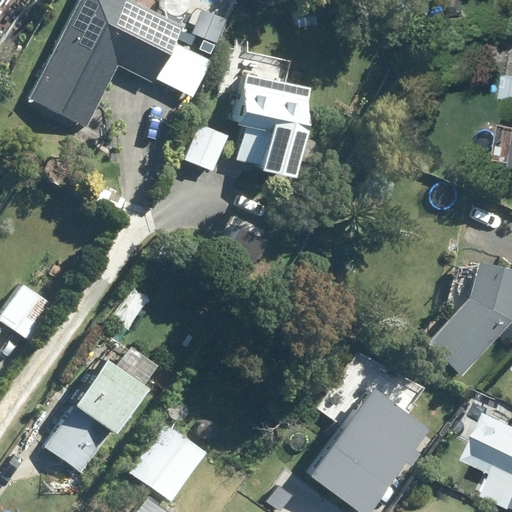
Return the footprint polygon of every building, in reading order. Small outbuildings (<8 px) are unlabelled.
[(124,0),(78,0),(28,98),(85,127),(117,64),(153,83),(180,28),(124,0)] [(463,0),(448,0),(449,14),(464,14),(463,0)] [(295,139),(304,99),(307,88),(245,74),(245,78),(234,126),(295,139)] [(184,161),(211,172),(225,137),(197,126),(184,161)] [(112,218),(123,198),(102,187),(91,207),(112,218)] [(469,297),(425,344),(461,377),(511,323),(511,318),(511,271),(476,264),(469,297)] [(22,285),(0,314),(0,321),(27,342),(52,307),(22,285)] [(107,362),(44,447),(79,473),(108,434),(111,436),(145,390),(107,362)] [(504,481),(494,502),(511,511),(511,427),(497,420),(473,466),(504,481)] [(163,424),(127,474),(169,503),(204,454),(163,424)] [(165,511),(148,498),(136,511),(165,511)]
